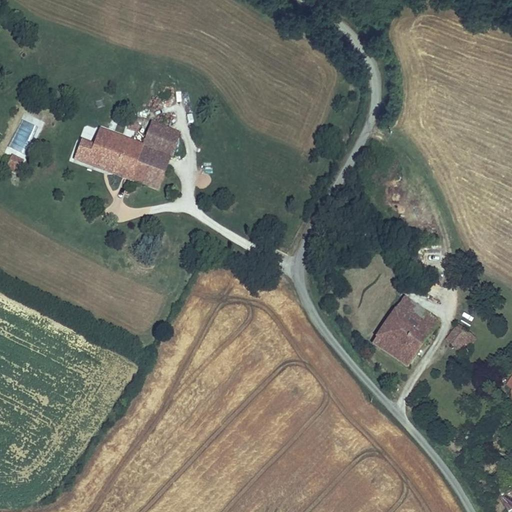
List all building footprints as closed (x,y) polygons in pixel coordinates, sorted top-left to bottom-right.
[(165,157),(109,135),(102,153),(92,149),(88,156),(123,170),(121,176),(181,200),(203,144),(175,133),(165,157)] [(25,161),(12,155),(5,169),(17,175),(25,161)] [(86,162),(121,176),(123,170),(88,156),(86,162)] [(405,292),(369,339),(405,367),(439,321),(405,292)] [(458,322),(456,326),(466,335),(462,340),(468,346),(476,338),(458,322)] [(466,335),(456,326),(447,339),(461,353),(468,346),(462,340),(466,335)] [(511,375),(503,387),(507,390),(509,400),(511,402),(511,375)] [(511,472),(498,480),(505,495),(511,491),(511,472)] [(509,511),(511,510),(511,498),(508,493),(500,500),(509,511)]
